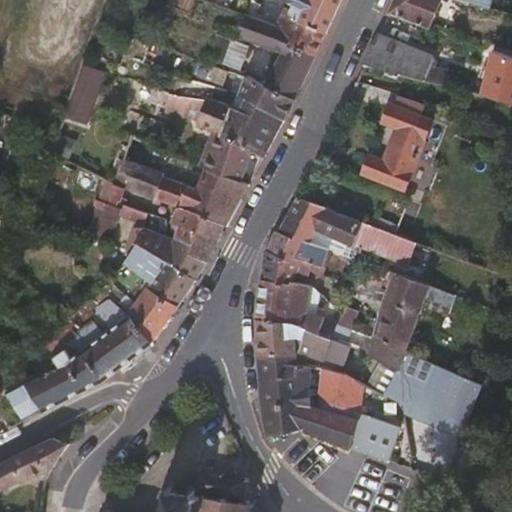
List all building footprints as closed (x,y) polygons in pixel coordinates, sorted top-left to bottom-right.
[(269,17),(274,0),(263,0),(258,13),(269,17)] [(327,52),(339,29),(310,18),(301,0),(291,0),(284,23),(293,27),(290,37),(327,52)] [(339,29),(349,5),(338,0),(301,0),(310,18),(339,29)] [(430,22),(439,0),(391,0),(389,7),(430,22)] [(303,97),(327,52),(290,37),(293,27),(284,23),(269,17),(258,13),(249,10),(241,31),(286,49),(272,84),(303,97)] [(432,60),(434,50),(378,29),(364,59),(388,66),(388,71),(407,76),(409,72),(445,81),(449,66),(432,60)] [(154,60),(162,40),(143,33),(135,52),(154,60)] [(232,68),(243,38),(229,34),(218,62),(222,64),(232,68)] [(511,99),(511,51),(494,45),(481,91),(511,99)] [(83,62),(66,115),(90,123),(107,70),(83,62)] [(232,86),(238,71),(232,68),(222,64),(216,78),(232,86)] [(294,117),(305,98),(303,97),(272,84),(257,78),(250,75),(242,96),(248,99),(294,117)] [(205,130),(219,136),(209,161),(216,164),(251,178),(264,149),(233,136),(243,112),(218,104),(170,86),(167,94),(179,99),(174,111),(207,123),(205,130)] [(406,184),(425,135),(433,115),(423,111),(428,98),(399,89),(395,99),(392,99),(384,117),(398,123),(386,155),(370,150),(364,168),(406,184)] [(274,153),(294,117),(248,99),(243,112),(233,136),(264,149),(274,153)] [(196,185),(175,176),(173,173),(161,168),(170,146),(135,131),(119,172),(142,182),(190,203),(236,223),(251,196),(210,181),(207,187),(198,184),(196,185)] [(251,178),(216,164),(210,181),(251,196),(259,181),(251,178)] [(135,199),(142,182),(119,172),(114,171),(105,192),(133,204),(135,199)] [(356,238),(364,216),(332,202),(298,191),(281,223),(328,242),(341,247),(351,252),(356,238)] [(154,226),(154,219),(158,209),(135,199),(133,204),(105,192),(102,198),(123,206),(110,237),(142,252),(145,246),(154,226)] [(110,237),(123,206),(102,198),(89,228),(110,237)] [(222,249),(236,223),(190,203),(182,220),(189,224),(186,232),(222,249)] [(417,237),(364,216),(356,238),(408,259),(417,237)] [(328,242),(281,223),(278,223),(278,225),(275,225),(267,243),(296,252),(298,247),(321,257),(328,242)] [(219,256),(184,238),(178,235),(154,226),(145,246),(177,262),(206,277),(220,258),(219,256)] [(222,249),(186,232),(184,238),(219,256),(222,249)] [(322,270),(325,259),(321,257),(298,247),(296,252),(267,243),(264,243),(263,264),(295,266),(298,261),(322,270)] [(160,290),(177,262),(145,246),(142,252),(136,264),(163,277),(157,288),(160,290)] [(455,289),(430,280),(369,256),(353,283),(384,295),(373,333),(376,334),(403,345),(421,301),(447,311),(455,289)] [(189,304),(206,277),(177,262),(160,290),(189,304)] [(293,274),(295,266),(263,264),(261,272),(293,274)] [(133,294),(140,281),(130,271),(114,287),(123,298),(133,306),(140,298),(133,294)] [(306,306),(312,279),(302,277),(293,274),(261,272),(258,301),(257,312),(318,327),(323,312),(306,306)] [(90,327),(123,298),(114,287),(107,293),(102,289),(76,314),(90,327)] [(164,340),(189,304),(160,290),(154,305),(140,298),(133,306),(141,315),(164,340)] [(338,315),(342,305),(336,303),(333,314),(338,315)] [(343,359),(348,335),(318,327),(257,312),(257,331),(259,350),(297,351),(296,344),(343,359)] [(134,363),(161,344),(164,340),(141,315),(111,338),(94,331),(82,341),(97,345),(115,377),(134,363)] [(378,388),(383,391),(404,401),(410,464),(444,477),(460,440),(484,379),(403,345),(376,334),(368,349),(380,357),(367,381),(378,388)] [(97,386),(115,377),(97,345),(17,388),(32,417),(97,386)] [(297,359),(297,351),(259,350),(259,359),(297,359)] [(376,415),(366,411),(366,405),(357,401),(360,386),(374,395),(378,388),(367,381),(345,367),(323,363),(319,402),(310,399),(309,384),(311,360),(297,359),(259,359),(261,400),(267,431),(286,426),(301,423),(388,456),(402,421),(376,415)] [(0,394),(9,392),(6,375),(0,376),(0,394)] [(203,412),(216,439),(228,433),(215,406),(203,412)] [(0,492),(16,483),(50,475),(69,448),(60,445),(60,440),(4,466),(0,468),(0,492)] [(254,511),(254,508),(250,506),(243,504),(246,491),(249,487),(247,483),(245,482),(243,483),(226,480),(221,478),(219,479),(201,475),(199,474),(195,475),(194,478),(195,481),(193,491),(186,489),(183,496),(174,494),(174,488),(169,487),(167,494),(160,493),(159,499),(166,501),(164,511),(254,511)]
